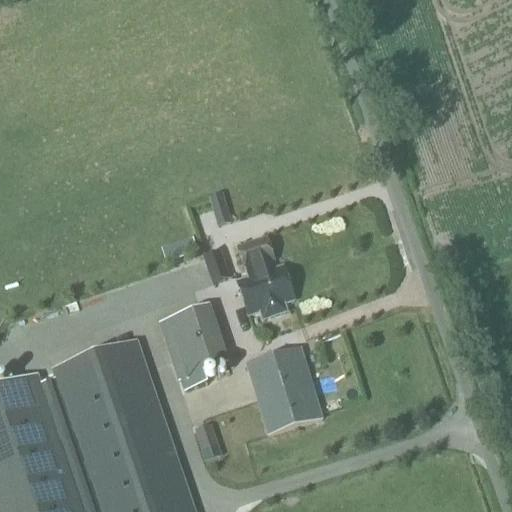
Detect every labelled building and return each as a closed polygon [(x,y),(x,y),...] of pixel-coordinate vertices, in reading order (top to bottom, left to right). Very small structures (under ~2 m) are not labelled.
[(209,201),(215,220),(229,216),(223,196),(209,201)] [(167,265),(198,255),(193,240),(162,251),(167,265)] [(255,279),(273,273),(270,265),(275,264),(267,241),(239,251),(246,273),(253,271),(255,279)] [(230,281),(220,254),(203,260),(213,288),(230,281)] [(272,317),(286,312),(284,306),(291,304),(295,303),(284,269),(273,273),(255,279),(237,285),(249,319),(264,313),(272,317)] [(230,367),(210,308),(159,326),(178,384),(182,383),(185,393),(199,389),(195,378),(230,367)] [(318,320),(292,326),(297,348),(323,343),(318,320)] [(52,373),(55,381),(99,511),(194,511),(138,344),(52,373)] [(302,350),(246,367),(268,439),(324,422),(302,350)] [(41,386),(38,378),(0,390),(0,511),(99,511),(55,381),(41,386)] [(201,454),(219,448),(212,428),(195,433),(201,454)]
